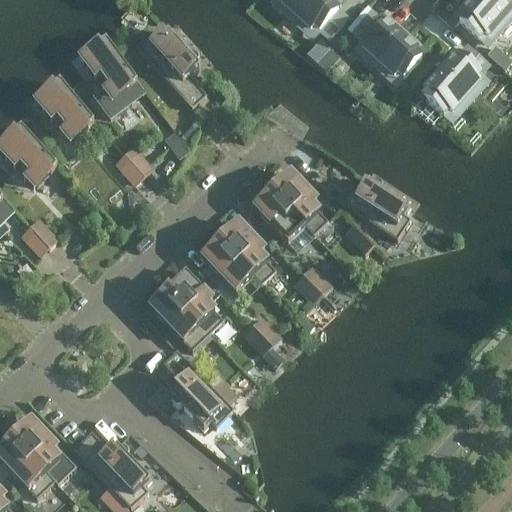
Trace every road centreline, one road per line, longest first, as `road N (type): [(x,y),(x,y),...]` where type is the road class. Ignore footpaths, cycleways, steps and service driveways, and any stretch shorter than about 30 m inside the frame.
road 1 (residential): [(263,150),(99,306)]
road 2 (tertiary): [(511,374),(390,511)]
road 3 (residential): [(238,511),(114,389)]
road 4 (residential): [(114,389),(151,355),(99,306)]
